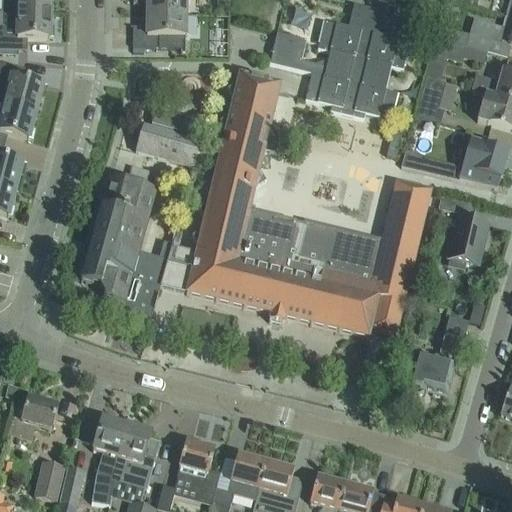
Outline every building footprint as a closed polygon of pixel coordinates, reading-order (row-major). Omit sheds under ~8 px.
[(1,0),(1,13),(49,14),(49,0),(1,0)] [(132,0),(132,7),(146,7),(146,18),(185,18),(184,0),(132,0)] [(402,74),(409,46),(404,45),(408,29),(407,29),(406,31),(387,26),(396,10),(395,9),(390,17),(353,8),(347,31),(323,25),(317,53),(329,56),(330,55),(343,58),(339,73),(300,64),(305,44),(276,36),(268,67),(311,78),(304,104),(330,110),(329,115),(362,123),(364,118),(390,125),(396,97),(384,94),(383,95),(378,94),(385,68),(390,69),(389,71),(402,74)] [(48,43),(49,14),(1,13),(1,29),(0,28),(0,53),(18,54),(18,42),(48,43)] [(184,39),(185,18),(146,18),(146,30),(130,29),(129,31),(132,31),(132,51),(179,51),(174,51),(174,39),(184,39)] [(511,49),(511,19),(506,18),(498,46),(511,49)] [(486,55),(493,29),(472,23),(465,49),(486,55)] [(461,66),(463,61),(483,67),(486,55),(465,49),(465,51),(438,43),(434,58),(461,66)] [(16,70),(0,65),(0,106),(4,108),(35,116),(42,89),(13,81),(16,70)] [(511,104),(511,76),(502,73),(498,87),(474,80),(471,95),(484,98),(484,97),(511,104)] [(164,277),(160,289),(161,289),(161,290),(186,296),(185,297),(270,317),(269,321),(268,325),(269,325),(273,332),(280,328),(281,328),(282,324),(283,321),(368,341),(370,332),(395,338),(429,194),(395,186),(381,244),(303,225),(301,233),(272,226),(273,221),(248,214),(254,191),(265,184),(258,172),(263,154),(275,157),(282,129),(270,126),(279,88),(239,78),(237,87),(226,93),(233,104),(229,119),(218,125),(225,136),(207,207),(197,213),(203,223),(201,234),(190,240),(197,251),(195,256),(188,254),(186,254),(170,250),(164,277)] [(443,86),(427,81),(416,118),(439,124),(442,114),(435,112),(443,86)] [(511,134),(511,104),(484,97),(484,98),(476,124),(511,134)] [(0,136),(27,144),(35,116),(4,108),(0,122),(0,136)] [(192,171),(200,145),(142,129),(135,155),(192,171)] [(496,193),(507,156),(470,145),(458,185),(496,193)] [(0,161),(0,189),(14,194),(21,167),(0,161)] [(139,254),(155,193),(110,181),(80,285),(97,290),(103,300),(103,301),(119,306),(118,310),(116,310),(116,311),(150,321),(159,290),(161,290),(161,289),(160,289),(164,277),(144,272),(148,256),(139,254)] [(0,219),(7,221),(14,194),(0,189),(0,219)] [(441,203),(438,213),(469,220),(472,210),(441,203)] [(477,270),(487,229),(456,222),(447,263),(477,270)] [(474,307),(469,325),(480,328),(485,310),(474,307)] [(446,402),(460,343),(442,339),(437,363),(414,358),(405,392),(407,392),(410,397),(418,399),(423,396),(446,402)] [(511,381),(499,419),(511,423),(511,381)] [(50,434),(57,410),(27,401),(25,410),(17,407),(8,439),(30,446),(34,430),(50,434)] [(109,484),(126,429),(115,426),(115,421),(107,418),(104,423),(101,422),(92,454),(102,457),(95,480),(109,484)] [(150,436),(126,429),(109,484),(145,495),(159,446),(148,443),(150,436)] [(220,476),(208,473),(213,453),(185,445),(178,472),(179,472),(173,499),(212,509),(215,494),(220,476)] [(254,505),(264,467),(237,460),(237,459),(236,458),(226,497),(215,494),(212,509),(210,511),(228,511),(232,499),(254,505)] [(55,505),(63,472),(42,467),(34,500),(55,505)] [(291,480),(293,474),(292,474),(264,467),(254,505),(251,511),(294,511),(303,483),(291,480)] [(74,511),(83,476),(67,473),(58,511),(74,511)] [(337,511),(344,489),(317,481),(317,480),(316,480),(309,507),(321,510),(320,511),(337,511)] [(371,496),(344,489),(337,511),(368,511),(372,495),(371,496)] [(169,511),(174,493),(162,490),(156,511),(169,511)] [(422,511),(423,510),(395,503),(393,510),(382,507),(380,511),(422,511)]
